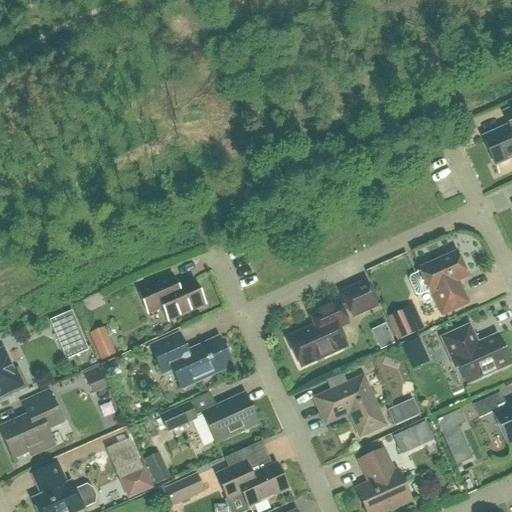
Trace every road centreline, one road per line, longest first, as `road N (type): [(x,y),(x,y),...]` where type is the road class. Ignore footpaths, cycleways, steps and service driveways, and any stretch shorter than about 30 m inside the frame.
road 1 (residential): [(242,318),(477,209)]
road 2 (residential): [(327,511),(242,318)]
